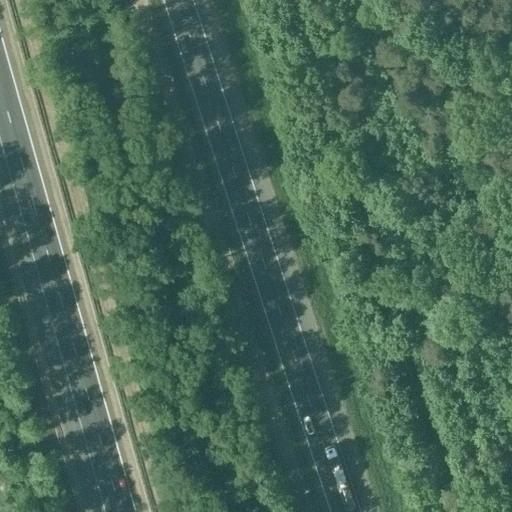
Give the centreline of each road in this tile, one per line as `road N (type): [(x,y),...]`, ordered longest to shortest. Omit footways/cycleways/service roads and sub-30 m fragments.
road 1 (motorway): [(346,511),(178,0)]
road 2 (motorway): [(0,85),(119,511)]
